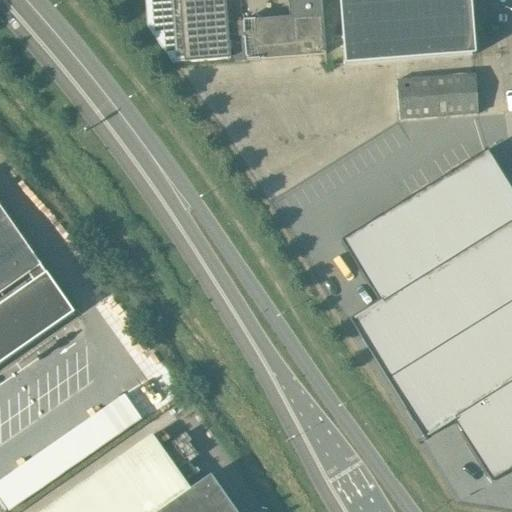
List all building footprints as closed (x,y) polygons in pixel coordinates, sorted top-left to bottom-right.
[(143,0),(146,26),(173,63),(230,58),(225,0),(143,0)] [(287,0),(289,17),(232,22),(233,37),(244,36),(246,63),(326,57),(321,0),(287,0)] [(468,0),(332,0),(338,66),(474,55),(468,0)] [(475,76),(397,83),(401,123),(478,116),(475,76)] [(511,189),(487,150),(341,241),(379,302),(350,320),(389,383),(424,440),(454,422),(492,483),(511,470),(511,189)] [(0,295),(29,276),(35,284),(0,308),(0,366),(73,315),(0,210),(0,295)] [(0,497),(9,510),(145,419),(127,393),(0,478),(0,497)] [(235,511),(210,476),(190,490),(148,429),(27,511),(235,511)]
